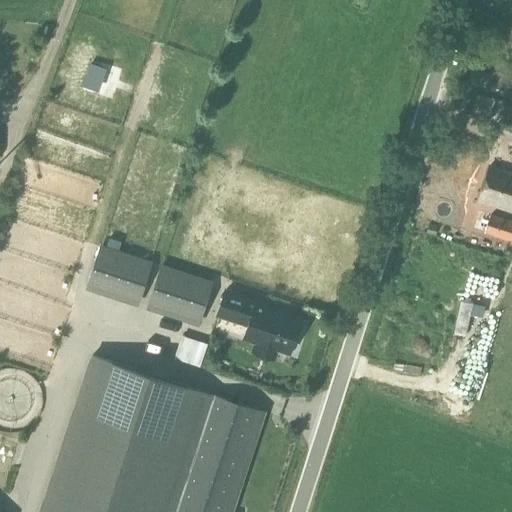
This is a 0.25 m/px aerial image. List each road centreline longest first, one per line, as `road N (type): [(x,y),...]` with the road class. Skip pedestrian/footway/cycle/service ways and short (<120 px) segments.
road 1 (unclassified): [(300,511),(460,0)]
road 2 (track): [(71,0),(0,186)]
